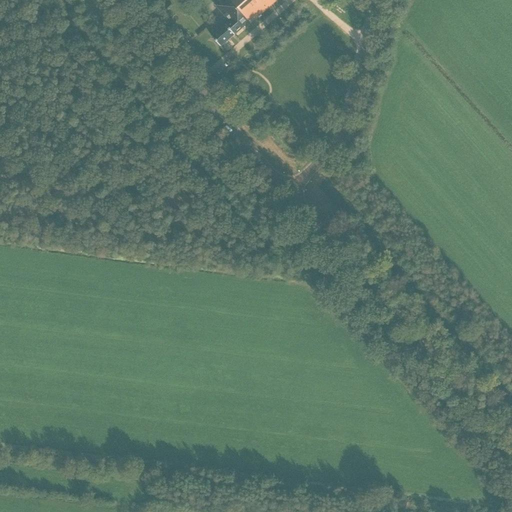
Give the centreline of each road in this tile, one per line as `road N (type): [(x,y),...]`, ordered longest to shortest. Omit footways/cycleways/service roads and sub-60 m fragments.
road 1 (tertiary): [(511,448),(289,193)]
road 2 (tertiary): [(289,193),(120,0)]
road 3 (tertiary): [(289,193),(340,130),(377,0)]
